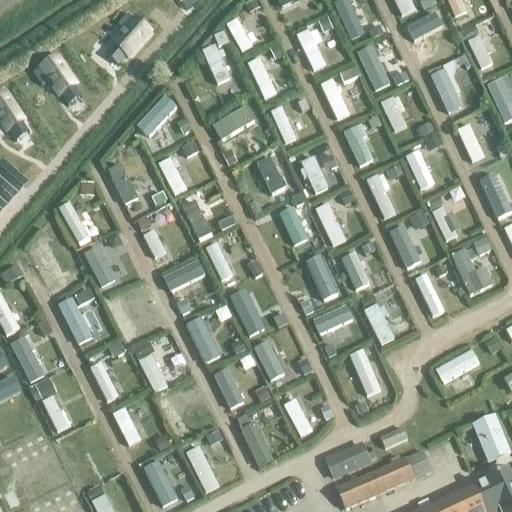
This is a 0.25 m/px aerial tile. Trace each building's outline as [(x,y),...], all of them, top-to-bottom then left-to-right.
[(276,0),(281,12),(292,7),(288,0),(276,0)] [(412,8),(408,0),(394,0),(400,13),(412,8)] [(449,17),(466,10),(461,0),(448,0),(450,3),(445,6),(449,17)] [(359,33),(345,1),(334,6),(348,38),(359,33)] [(134,22),(127,16),(117,27),(124,33),(112,47),(113,48),(106,57),(118,67),(126,59),(127,60),(150,34),(135,21),(134,22)] [(229,23),(242,53),(252,48),(244,28),(249,26),(245,17),(229,23)] [(406,30),(425,69),(438,62),(424,35),(430,32),(425,21),(406,30)] [(297,40),(314,75),(326,69),(316,49),(322,46),(317,34),(310,37),(309,34),(297,40)] [(468,45),(482,74),(493,69),(487,56),(492,54),(487,42),(481,45),(479,40),(468,45)] [(202,55),(218,89),(231,83),(215,49),(202,55)] [(384,85),(367,51),(356,56),(373,90),(384,85)] [(56,61),(42,71),(60,97),(61,97),(68,107),(80,99),(73,89),(75,88),(56,61)] [(251,73),(266,105),(277,100),(268,82),(275,79),(268,65),(251,73)] [(432,80),(449,117),(462,111),(445,74),(432,80)] [(511,124),(511,109),(503,89),(501,90),(496,81),(486,85),(505,128),(511,124)] [(350,119),(333,83),(320,89),(338,125),(350,119)] [(5,95),(0,98),(0,123),(7,135),(9,134),(15,143),(29,134),(22,125),(24,124),(5,95)] [(381,107),(395,136),(407,130),(401,117),(405,115),(398,101),(394,103),(393,102),(381,107)] [(233,119),(249,151),(261,146),(245,113),(233,119)] [(284,115),(273,122),(291,152),(302,145),(284,115)] [(142,123),(158,154),(168,149),(152,117),(142,123)] [(345,137),(360,171),(373,165),(363,142),(367,140),(362,129),(345,137)] [(297,170),(312,200),(324,194),(319,183),(328,178),(323,166),(311,171),(304,156),(290,163),(294,171),(297,170)] [(478,181),(490,207),(509,198),(500,179),(509,175),(510,179),(511,178),(511,161),(495,169),(497,173),(490,176),(489,175),(478,181)] [(158,167),(170,192),(181,187),(168,162),(158,167)] [(281,188),(269,162),(258,166),(270,193),(281,188)] [(431,190),(419,163),(409,168),(421,195),(431,190)] [(109,175),(126,209),(138,203),(121,169),(109,175)] [(367,185),(385,223),(396,218),(385,194),(389,192),(383,179),(379,181),(378,179),(367,185)] [(183,210),(199,244),(211,239),(191,197),(177,203),(181,211),(183,210)] [(295,250),(308,243),(305,239),(301,230),(293,211),(280,218),(295,250)] [(433,216),(446,246),(458,241),(455,235),(460,232),(452,216),(447,219),(444,211),(433,216)] [(423,215),(409,222),(418,240),(432,233),(423,215)] [(89,244),(73,216),(63,221),(79,250),(89,244)] [(405,237),(395,242),(408,270),(418,265),(411,250),(417,247),(409,230),(403,233),(405,237)] [(144,240),(155,262),(166,257),(154,234),(144,240)] [(487,241),(473,247),(479,260),(492,254),(487,241)] [(34,263),(49,256),(44,245),(28,252),(34,263)] [(210,257),(222,283),(232,278),(226,263),(230,262),(227,256),(223,257),(220,252),(210,257)] [(452,260),(470,300),(494,289),(486,271),(475,275),(470,265),(476,262),(472,253),(467,256),(466,254),(452,260)] [(109,284),(96,257),(85,263),(98,289),(109,284)] [(347,270),(358,294),(369,289),(362,275),(370,271),(366,262),(357,266),(357,265),(347,270)] [(61,294),(46,264),(35,269),(51,299),(61,294)] [(309,272),(324,304),(335,298),(320,267),(309,272)] [(24,281),(18,269),(1,277),(7,290),(24,281)] [(192,306),(176,273),(165,279),(181,312),(192,306)] [(415,286),(429,318),(440,314),(438,308),(445,305),(443,301),(446,300),(444,294),(440,296),(437,290),(431,292),(426,282),(415,286)] [(20,333),(1,296),(0,296),(0,326),(7,340),(20,333)] [(249,341),(260,336),(243,302),(232,307),(249,341)] [(335,317),(331,319),(343,344),(353,339),(341,314),(353,309),(350,302),(332,310),(335,317)] [(138,334),(123,309),(112,315),(127,341),(138,334)] [(365,315),(382,350),(395,343),(384,321),(388,319),(384,311),(380,313),(378,309),(365,315)] [(86,337),(71,310),(61,315),(75,342),(86,337)] [(189,328),(207,366),(220,360),(209,337),(213,335),(210,328),(205,331),(201,322),(189,328)] [(268,340),(252,348),(259,360),(274,352),(268,340)] [(38,375),(22,343),(11,349),(27,381),(38,375)] [(150,345),(133,353),(138,363),(154,355),(150,345)] [(443,387),(479,367),(472,354),(435,374),(443,387)] [(261,361),(275,389),(285,384),(271,356),(261,361)] [(375,391),(359,357),(348,362),(365,396),(375,391)] [(155,397),(167,390),(151,358),(139,365),(155,397)] [(119,400),(101,366),(90,372),(108,406),(119,400)] [(38,404),(57,395),(51,383),(32,392),(38,404)] [(220,388),(232,412),(242,407),(238,399),(242,398),(239,392),(235,394),(230,383),(220,388)] [(163,411),(179,441),(189,436),(173,406),(172,406),(167,396),(158,401),(163,411)] [(14,425),(0,397),(0,425),(3,431),(14,425)] [(68,430),(53,400),(43,405),(58,435),(68,430)] [(284,410),(301,441),(312,435),(296,404),(284,410)] [(113,418),(129,450),(141,445),(125,412),(113,418)] [(470,432),(485,469),(507,460),(492,423),(470,432)] [(243,434),(260,468),(271,463),(254,429),(243,434)] [(386,452),(408,442),(403,431),(381,441),(386,452)] [(206,440),(213,453),(226,446),(219,434),(206,440)] [(67,454),(82,447),(76,436),(61,443),(67,454)] [(97,485),(79,450),(68,456),(86,491),(97,485)] [(43,482),(28,451),(17,457),(31,488),(43,482)] [(187,457),(206,497),(219,491),(199,451),(187,457)] [(323,467),(329,481),(366,466),(360,451),(323,467)] [(332,494),(339,511),(345,511),(427,477),(419,457),(332,494)] [(511,511),(511,488),(506,476),(494,481),(492,477),(483,481),(485,486),(426,511),(511,511)] [(146,483),(161,511),(163,511),(172,507),(165,493),(171,490),(167,482),(160,485),(156,478),(146,483)] [(60,490),(67,505),(81,498),(75,483),(60,490)] [(112,511),(106,499),(92,506),(95,511),(112,511)]
